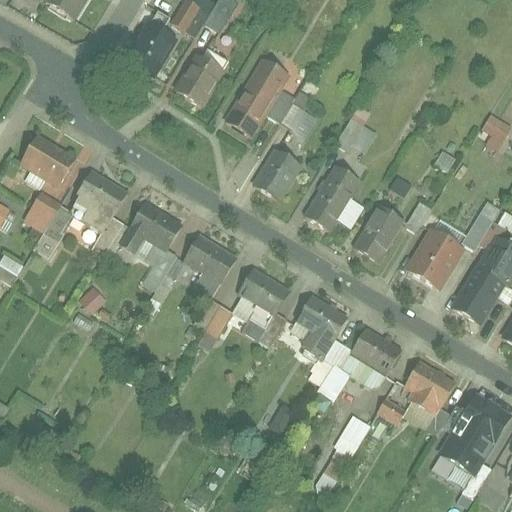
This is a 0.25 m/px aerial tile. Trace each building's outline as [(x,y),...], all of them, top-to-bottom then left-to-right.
[(89,0),(41,0),(39,3),(71,26),(89,0)] [(181,0),(167,24),(153,15),(123,62),(152,80),(176,42),(184,47),(192,35),(203,42),(219,17),(206,8),(210,0),(181,0)] [(229,69),(199,49),(173,89),(203,108),(229,69)] [(301,101),(253,74),(225,122),(253,138),(268,113),(288,124),(301,101)] [(345,153),(347,150),(367,156),(374,134),(361,130),(366,114),(350,109),(336,150),(345,153)] [(488,138),(482,148),(495,155),(510,129),(487,117),(478,133),(488,138)] [(75,158),(33,134),(18,161),(59,185),(75,158)] [(305,166),(273,147),(253,180),(285,199),(305,166)] [(438,155),(433,167),(446,172),(451,161),(438,155)] [(128,192),(89,168),(77,189),(100,203),(95,212),(111,221),(128,192)] [(358,187),(329,170),(304,210),(333,228),(358,187)] [(67,221),(25,196),(13,215),(56,240),(67,221)] [(144,202),(132,221),(173,246),(185,226),(144,202)] [(384,259),(406,222),(376,204),(354,240),(384,259)] [(482,204),(475,219),(488,225),(495,210),(482,204)] [(444,237),(427,227),(401,270),(431,288),(452,253),(439,246),(444,237)] [(241,259),(194,231),(182,253),(229,280),(241,259)] [(490,260),(476,252),(448,299),(479,318),(500,283),(483,272),(490,260)] [(291,290),(250,265),(234,291),(275,316),(291,290)] [(77,303),(90,316),(104,303),(91,290),(77,303)] [(349,315),(310,291),(292,319),(331,343),(349,315)] [(228,317),(203,302),(181,339),(206,353),(228,317)] [(511,339),(511,314),(501,332),(511,339)] [(403,349),(361,325),(346,353),(387,376),(403,349)] [(452,382),(414,359),(399,384),(437,407),(452,382)] [(308,405),(318,414),(327,405),(317,395),(308,405)] [(392,427),(402,412),(382,399),(372,414),(392,427)] [(509,421),(476,401),(440,459),(473,479),(509,421)] [(307,490),(323,500),(368,429),(352,419),(307,490)] [(511,451),(499,472),(511,480),(511,451)]
